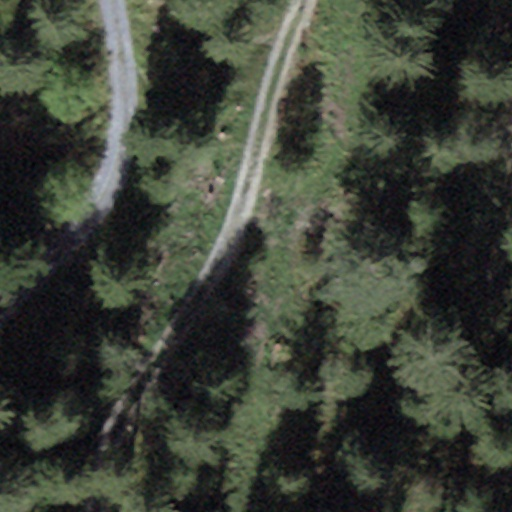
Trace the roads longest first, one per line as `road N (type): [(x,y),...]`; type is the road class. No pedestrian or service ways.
road 1 (track): [(307,0),(208,286),(120,408),(94,511)]
road 2 (track): [(116,0),(128,61),(109,175),(0,342)]
